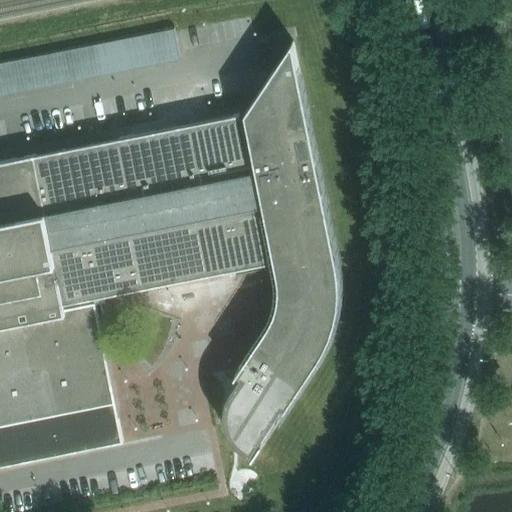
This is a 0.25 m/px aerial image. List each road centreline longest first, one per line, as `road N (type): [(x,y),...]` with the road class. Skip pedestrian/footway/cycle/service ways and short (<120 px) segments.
road 1 (secondary): [(411,511),(454,391),(467,289),(459,186),(418,0)]
road 2 (secondary): [(396,0),(429,139),(439,250),(422,395),(392,511)]
